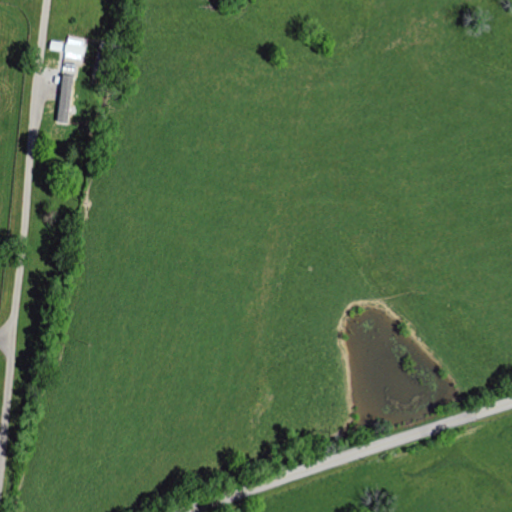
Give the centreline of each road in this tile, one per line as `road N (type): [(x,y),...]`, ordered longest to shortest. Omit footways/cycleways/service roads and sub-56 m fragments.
road 1 (residential): [(0,461),(46,0)]
road 2 (secondary): [(193,511),(511,404)]
